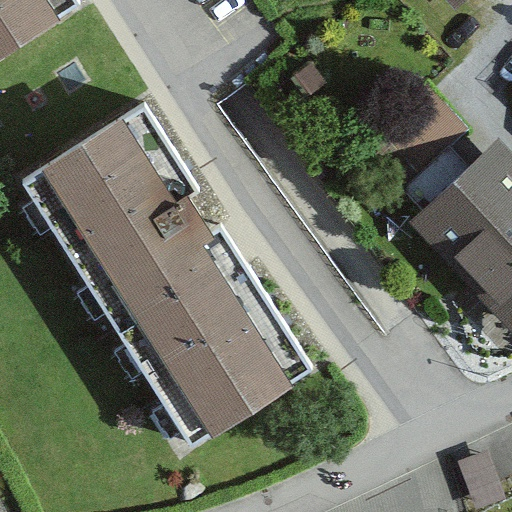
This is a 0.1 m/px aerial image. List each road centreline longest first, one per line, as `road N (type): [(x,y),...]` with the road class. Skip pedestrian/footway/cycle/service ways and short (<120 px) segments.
road 1 (residential): [(441,433),(312,274),(130,0)]
road 2 (residential): [(441,433),(271,511)]
